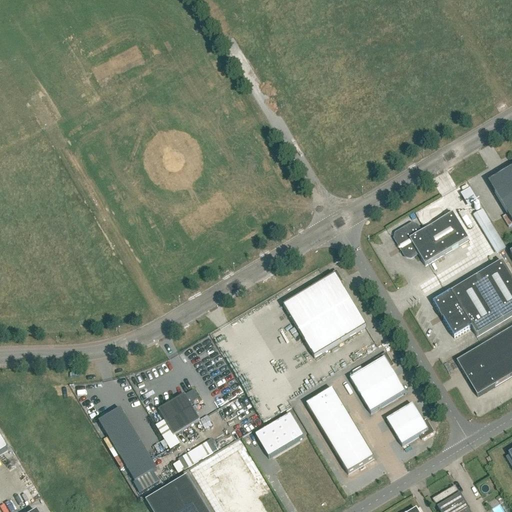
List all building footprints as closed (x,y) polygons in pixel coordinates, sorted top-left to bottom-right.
[(511,170),(488,185),(511,223),(511,170)] [(493,257),(503,252),(481,210),(471,215),(493,257)] [(469,242),(453,215),(421,235),(417,227),(412,226),(396,236),(395,240),(406,259),(411,260),(418,255),(425,268),(469,242)] [(451,295),(448,296),(433,305),(455,340),(470,331),(472,330),(477,338),(511,316),(511,279),(503,264),(451,295)] [(324,279),(326,282),(283,308),(315,360),(366,329),(340,286),(344,284),(336,272),(324,279)] [(511,378),(511,330),(457,364),(467,382),(467,381),(478,399),(495,388),(511,378)] [(371,416),(406,395),(390,369),(393,367),(386,355),(374,362),(376,365),(350,381),(371,416)] [(374,461),(333,391),(307,407),(348,476),(374,461)] [(200,422),(190,405),(199,400),(194,392),(167,408),(168,410),(163,413),(162,410),(158,412),(174,438),(200,422)] [(274,398),(251,408),(258,423),(281,414),(274,398)] [(423,424),(413,407),(387,422),(402,449),(420,438),(422,441),(434,434),(426,422),(423,424)] [(121,411),(108,419),(99,424),(135,484),(157,471),(123,415),(123,416),(121,411)] [(256,438),(269,460),(304,439),(290,417),(256,438)] [(169,464),(175,475),(216,452),(210,441),(169,464)] [(207,511),(187,478),(146,503),(151,511),(207,511)] [(464,511),(468,510),(455,489),(433,502),(439,511),(464,511)]
